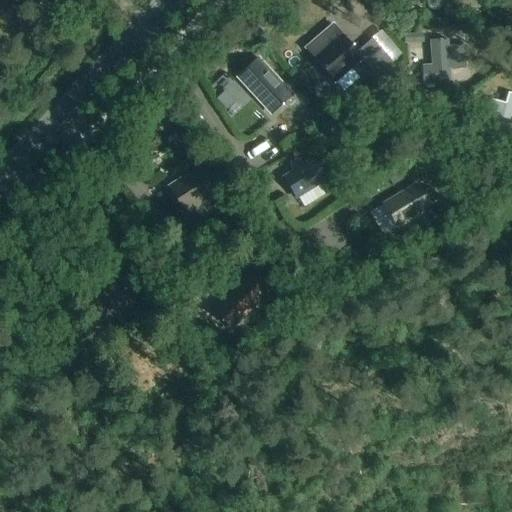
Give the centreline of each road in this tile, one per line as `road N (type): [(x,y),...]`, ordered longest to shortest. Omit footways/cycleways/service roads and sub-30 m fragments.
road 1 (track): [(144,30),(214,121),(279,228),(311,242),(338,230)]
road 2 (secondary): [(0,182),(172,0)]
road 3 (track): [(54,125),(192,293)]
